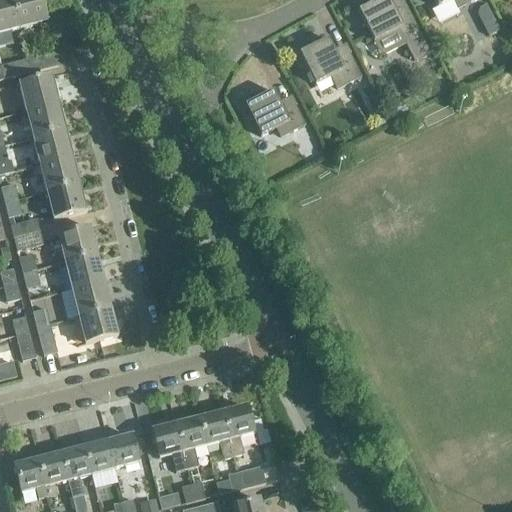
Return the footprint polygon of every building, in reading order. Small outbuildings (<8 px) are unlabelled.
[(11,0),(4,0),(0,1),(0,37),(20,32),(11,0)] [(39,0),(11,0),(20,32),(46,26),(39,0)] [(373,44),(397,32),(411,59),(427,51),(401,0),(392,0),(378,7),(376,4),(358,13),(373,44)] [(432,0),(437,10),(453,2),(458,11),(479,0),(432,0)] [(315,87),(331,79),(337,92),(361,79),(347,51),(335,57),(327,42),(316,47),(315,44),(294,54),(301,68),(304,66),(315,87)] [(55,55),(27,62),(30,74),(58,68),(55,55)] [(30,74),(27,62),(12,66),(16,78),(30,74)] [(16,87),(23,114),(56,105),(49,79),(16,87)] [(260,139),(276,131),(281,140),(305,128),(292,103),(281,108),(273,93),(262,99),(260,96),(239,106),(246,120),(249,118),(260,139)] [(23,114),(30,142),(63,133),(56,105),(23,114)] [(30,142),(37,169),(70,160),(63,133),(30,142)] [(4,148),(0,149),(0,165),(8,163),(4,148)] [(37,169),(44,196),(77,188),(70,160),(37,169)] [(0,191),(5,206),(18,203),(14,187),(0,191)] [(77,188),(44,196),(51,224),(85,215),(77,188)] [(18,203),(5,206),(8,220),(21,217),(18,203)] [(9,228),(13,241),(39,234),(36,222),(9,228)] [(55,239),(62,266),(95,257),(88,231),(55,239)] [(39,234),(13,241),(16,255),(42,248),(39,234)] [(62,266),(69,293),(102,284),(95,257),(62,266)] [(19,261),(22,275),(35,272),(32,258),(19,261)] [(0,275),(4,290),(17,287),(14,271),(0,275)] [(35,272),(22,275),(26,291),(39,288),(35,272)] [(69,293),(76,320),(109,312),(102,284),(69,293)] [(17,287),(4,290),(7,305),(21,301),(17,287)] [(32,315),(36,331),(49,327),(45,312),(32,315)] [(109,312),(76,320),(83,348),(116,339),(109,312)] [(11,324),(14,337),(27,333),(24,320),(11,324)] [(49,327),(36,331),(42,359),(56,355),(49,327)] [(27,333),(14,337),(21,364),(34,361),(27,333)] [(245,408),(222,414),(233,458),(242,455),(238,439),(261,433),(258,421),(248,424),(245,408)] [(222,414),(198,420),(204,447),(218,443),(222,460),(233,458),(222,414)] [(198,420),(175,426),(186,471),(198,468),(194,450),(204,447),(198,420)] [(186,471),(175,426),(150,433),(157,459),(170,455),(174,474),(186,471)] [(130,438),(106,444),(112,471),(137,465),(130,438)] [(106,444),(83,450),(90,476),(112,471),(106,444)] [(83,450),(59,456),(66,483),(67,483),(72,501),(83,498),(78,479),(90,476),(83,450)] [(59,456),(36,461),(43,488),(66,483),(59,456)] [(43,488),(36,461),(12,467),(19,494),(34,491),(37,501),(46,499),(43,488)] [(261,469),(237,475),(241,492),(265,486),(261,469)] [(241,492),(237,475),(228,478),(232,494),(241,492)] [(201,485),(191,487),(195,504),(205,502),(201,485)] [(195,504),(191,487),(181,490),(186,507),(195,504)] [(135,511),(133,502),(121,505),(123,511),(135,511)] [(259,511),(257,502),(230,508),(231,511),(259,511)] [(157,511),(156,503),(140,506),(140,511),(157,511)]
